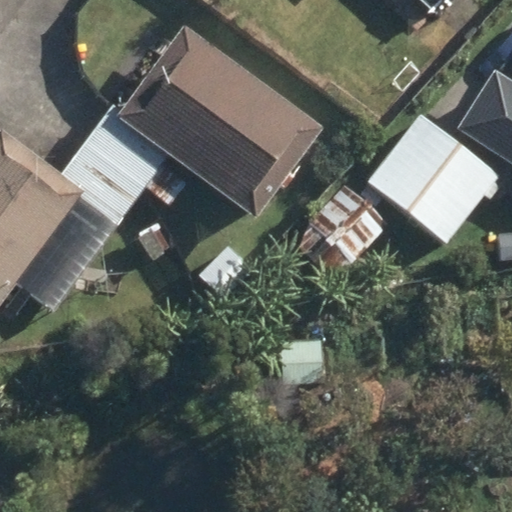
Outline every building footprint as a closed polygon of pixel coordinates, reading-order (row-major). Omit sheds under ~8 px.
[(444,21),(470,45),(493,20),(470,0),(435,0),(450,14),(444,21)] [(113,116),(86,152),(146,196),(170,213),(186,190),(162,171),(168,164),(258,228),(323,139),(184,39),(123,123),(113,116)] [(372,190),(449,249),(499,185),(422,124),(372,190)] [(146,196),(86,152),(62,186),(0,142),(0,314),(83,204),(120,231),(146,196)] [(292,252),(317,275),(351,272),(388,233),(344,194),(292,252)] [(140,242),(154,266),(171,256),(157,232),(140,242)] [(511,241),(502,242),(502,266),(511,265),(511,241)] [(249,275),(223,247),(185,282),(212,310),(249,275)]
